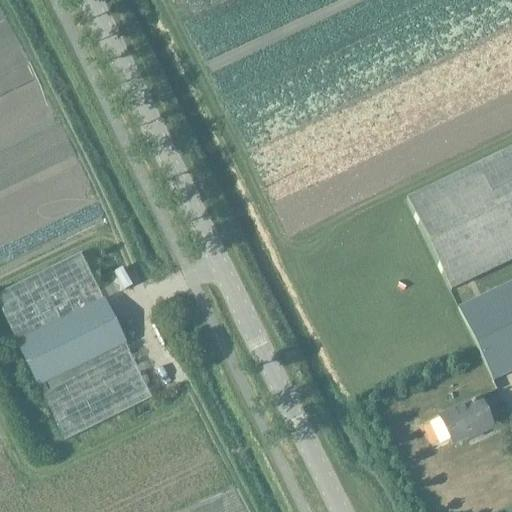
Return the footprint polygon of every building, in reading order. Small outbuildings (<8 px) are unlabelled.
[(511,149),(405,201),(448,291),(511,260),(511,149)] [(80,253),(0,293),(0,309),(15,342),(103,298),(80,253)] [(511,282),(457,309),(492,382),(511,372),(511,282)] [(103,301),(16,343),(38,387),(124,344),(103,301)] [(64,441),(151,398),(128,352),(41,394),(64,441)] [(474,437),(492,428),(478,399),(439,418),(452,445),(473,435),(474,437)]
